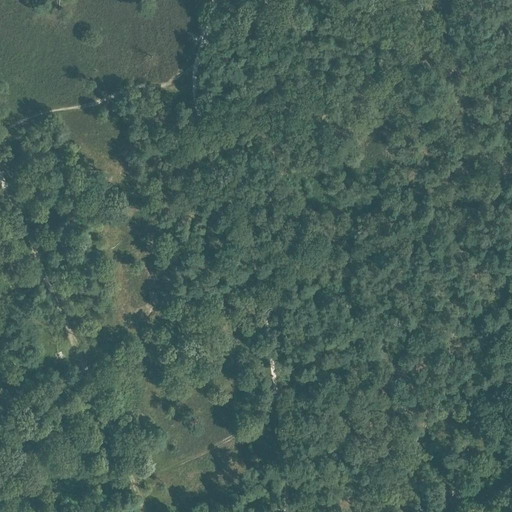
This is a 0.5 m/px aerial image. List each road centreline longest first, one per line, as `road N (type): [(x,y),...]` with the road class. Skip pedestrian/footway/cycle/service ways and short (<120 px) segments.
road 1 (track): [(134,487),(0,173)]
road 2 (unknown): [(384,511),(452,362),(511,280)]
road 3 (track): [(0,131),(34,114),(140,88),(194,88)]
